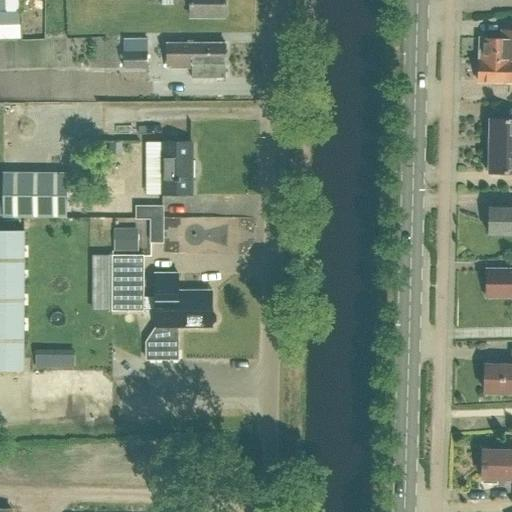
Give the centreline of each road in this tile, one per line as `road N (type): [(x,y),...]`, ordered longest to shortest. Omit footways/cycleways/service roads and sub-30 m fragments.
road 1 (unclassified): [(268,511),(280,0)]
road 2 (secondary): [(404,511),(416,0)]
